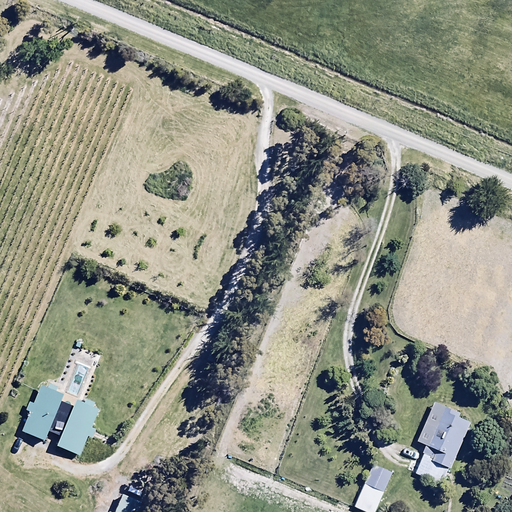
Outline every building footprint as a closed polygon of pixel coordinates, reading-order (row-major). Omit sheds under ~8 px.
[(62,396),(41,388),(23,434),(44,442),(62,396)] [(74,402),(72,408),(63,405),(52,434),(60,437),(56,449),(80,458),(87,439),(90,441),(94,431),(91,430),(98,411),(74,402)] [(460,415),(433,404),(418,442),(427,446),(416,475),(441,485),(447,470),(450,471),(469,423),(459,418),(460,415)] [(359,511),(375,511),(391,476),(372,468),(355,510),(359,511)] [(137,511),(141,504),(121,496),(114,511),(137,511)]
